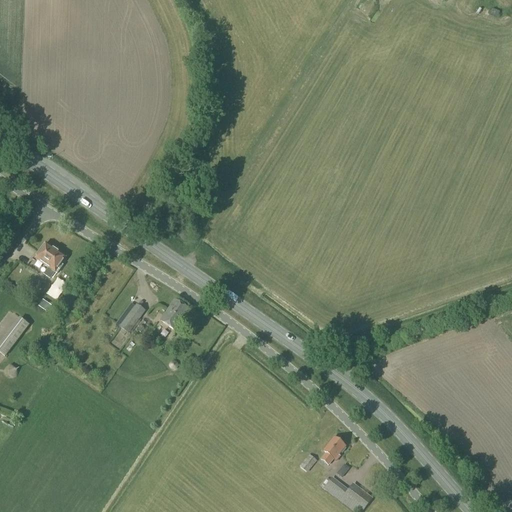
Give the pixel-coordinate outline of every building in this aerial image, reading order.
[(35,259),(48,269),(44,275),(50,279),(54,273),(57,274),(62,266),(61,265),(65,258),(54,251),(55,251),(45,244),(40,252),(35,259)] [(35,300),(44,285),(34,278),(24,292),(35,300)] [(174,301),(163,318),(160,322),(175,332),(178,328),(190,311),(174,301)] [(116,324),(119,327),(120,328),(128,335),(145,312),(136,306),(135,307),(131,304),(116,324)] [(46,306),(43,310),(48,314),(51,310),(46,306)] [(0,354),(5,358),(29,326),(20,319),(0,344),(0,354)] [(9,377),(19,374),(16,365),(6,368),(9,377)] [(323,452),(326,454),(321,461),(328,467),(333,460),(336,462),(339,457),(338,456),(341,453),(342,454),(345,449),(344,448),(345,448),(333,438),(323,452)] [(307,474),(317,462),(308,456),(299,468),(307,474)] [(345,483),(353,481),(351,471),(343,473),(345,483)] [(346,493),(330,480),(324,489),(353,511),(354,511),(356,510),(358,511),(362,511),(370,502),(351,488),(350,488),(346,493)]
